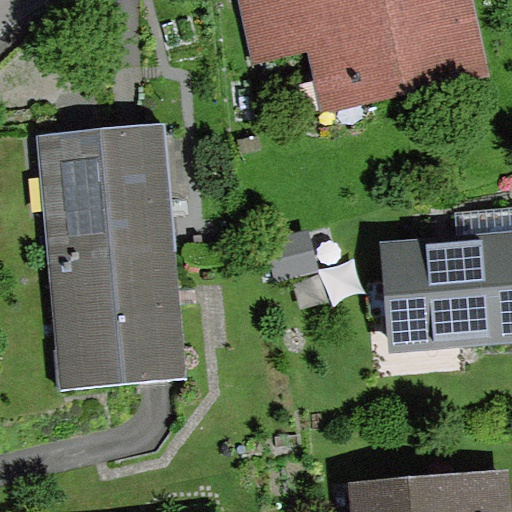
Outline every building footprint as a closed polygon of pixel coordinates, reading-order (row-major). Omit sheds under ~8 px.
[(476,0),(237,0),(252,60),(303,47),(319,111),(493,69),(476,0)] [(31,129),(44,257),(177,243),(164,116),(31,129)] [(274,278),(319,266),(308,224),(263,237),(274,278)] [(511,229),(385,240),(393,338),(511,328),(511,229)] [(44,257),(57,384),(190,371),(177,243),(44,257)] [(511,511),(511,487),(510,460),(347,472),(350,511),(511,511)]
